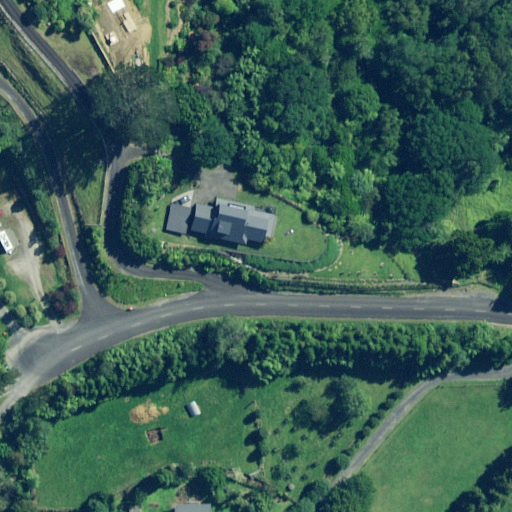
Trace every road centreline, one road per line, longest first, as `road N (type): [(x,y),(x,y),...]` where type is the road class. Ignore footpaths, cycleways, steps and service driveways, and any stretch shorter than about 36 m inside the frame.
road 1 (residential): [(100,332),(236,304),(511,317)]
road 2 (residential): [(100,332),(47,148),(0,77)]
